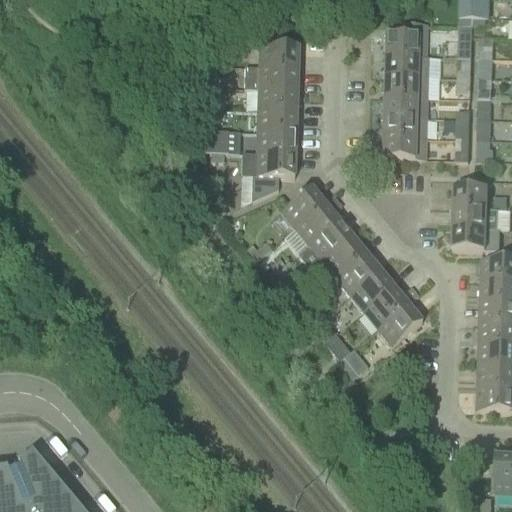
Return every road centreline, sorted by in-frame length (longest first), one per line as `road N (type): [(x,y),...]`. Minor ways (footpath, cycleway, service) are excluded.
road 1 (residential): [(511,435),(448,433),(447,282),(401,254),(331,167),(338,19)]
road 2 (unclassified): [(0,396),(34,396),(58,413),(140,511)]
